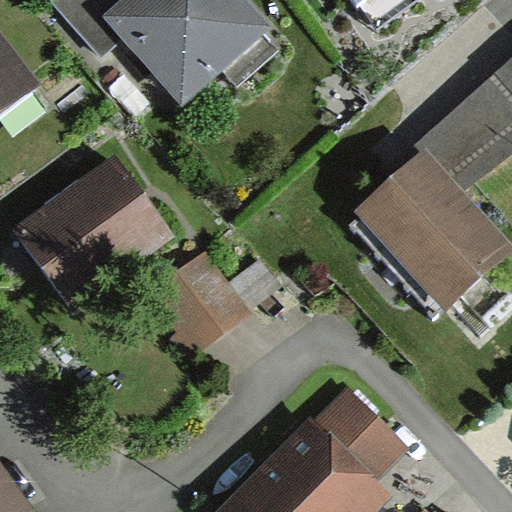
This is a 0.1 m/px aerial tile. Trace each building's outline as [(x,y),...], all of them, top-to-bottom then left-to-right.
[(262,33),(272,25),(250,0),(53,0),(101,57),(124,38),(179,104),(221,69),(235,86),(277,51),(262,33)] [(360,0),(376,23),(410,0),(360,0)] [(0,37),(0,114),(37,86),(0,37)] [(511,61),(496,75),(511,92),(511,61)] [(427,150),(356,211),(446,313),(465,296),(493,326),(511,309),(511,269),(508,257),(511,254),(511,239),(470,192),(511,155),(511,92),(496,75),(420,141),(427,150)] [(113,153),(15,224),(77,309),(175,237),(113,153)] [(207,250),(142,295),(187,360),(253,314),(249,309),(229,282),(207,250)] [(229,282),(249,309),(282,285),(262,258),(229,282)] [(314,415),(215,511),(378,511),(395,495),(381,481),(413,449),(350,386),(318,418),(314,415)] [(13,511),(0,491),(0,511),(13,511)]
